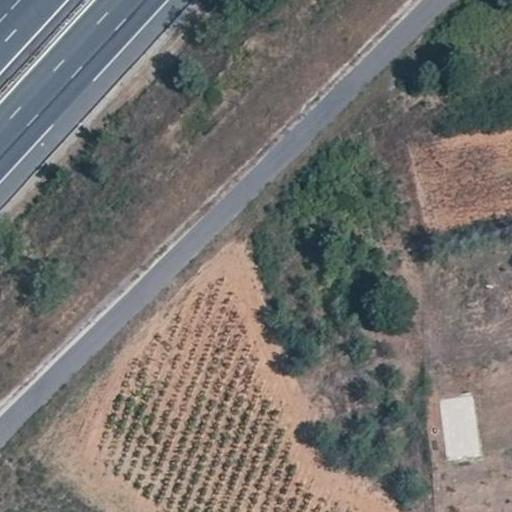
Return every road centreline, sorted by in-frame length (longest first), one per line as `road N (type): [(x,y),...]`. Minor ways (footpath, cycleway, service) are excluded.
road 1 (unclassified): [(0,436),(441,0)]
road 2 (motorway): [(0,142),(131,0)]
